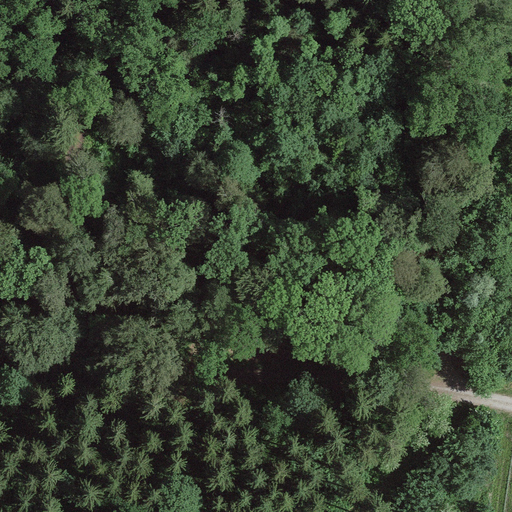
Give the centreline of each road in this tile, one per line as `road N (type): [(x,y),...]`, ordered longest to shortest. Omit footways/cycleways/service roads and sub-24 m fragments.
road 1 (track): [(460,392),(255,364),(0,355)]
road 2 (track): [(133,0),(79,147),(71,220),(77,354)]
